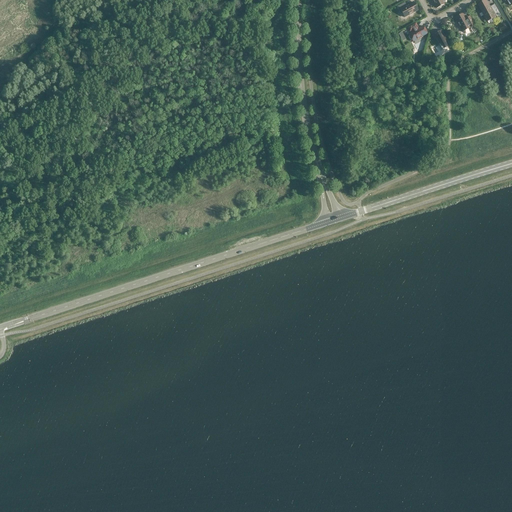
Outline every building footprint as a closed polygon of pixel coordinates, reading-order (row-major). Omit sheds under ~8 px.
[(442,6),(444,4),(442,0),(441,0),(431,0),(432,1),(434,4),(436,8),(439,7),(440,8),(441,7),(442,6)] [(497,17),(501,15),(495,4),(491,7),(490,8),(486,1),(479,5),(483,12),(482,13),(484,16),(484,15),(487,20),(487,21),(495,16),(495,15),(496,15),(497,17)] [(413,2),(407,6),(405,2),(397,7),(399,11),(400,14),(401,14),(402,14),(404,17),(408,15),(409,16),(413,14),(413,13),(418,10),(417,10),(418,8),(417,7),(416,6),(413,2)] [(474,33),(477,31),(469,17),(465,19),(464,19),(464,17),(462,14),(455,18),(457,23),(457,24),(458,27),(459,27),(460,29),(460,30),(461,31),(462,32),(463,31),(465,32),(468,30),(469,28),(470,27),(471,28),(471,29),(472,32),(474,33)] [(410,36),(409,37),(408,37),(410,40),(411,40),(412,39),(413,42),(421,38),(421,37),(427,34),(423,26),(418,29),(416,23),(407,28),(410,33),(409,34),(410,36)] [(448,47),(439,31),(434,34),(442,50),(448,47)]
